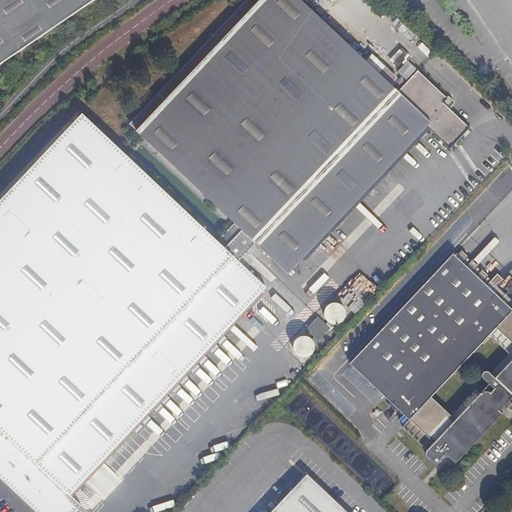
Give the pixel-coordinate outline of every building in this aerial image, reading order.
[(0,0),(0,54),(81,0),(0,0)] [(256,240),(289,272),(427,125),(450,148),(470,127),(449,104),(452,101),(416,65),(394,86),(301,0),(259,0),(137,127),(243,229),(225,246),(84,112),(0,200),(0,472),(39,511),(72,511),(81,504),(69,494),(268,286),(239,259),(256,240)] [(505,399),(511,405),(511,403),(511,396),(510,395),(511,392),(511,305),(455,252),(352,362),(411,418),(403,426),(428,449),(427,456),(435,463),(446,452),(457,462),(507,409),(501,404),(505,399)] [(501,404),(507,409),(511,405),(505,399),(501,404)] [(354,511),(307,469),(267,511),(354,511)]
